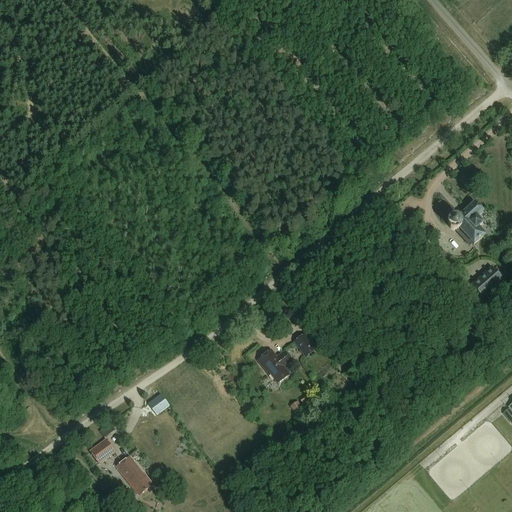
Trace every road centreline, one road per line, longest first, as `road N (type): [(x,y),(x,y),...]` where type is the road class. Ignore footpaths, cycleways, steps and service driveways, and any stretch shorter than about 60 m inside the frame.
road 1 (track): [(508,87),(258,302),(66,437)]
road 2 (unclassified): [(511,91),(431,0)]
